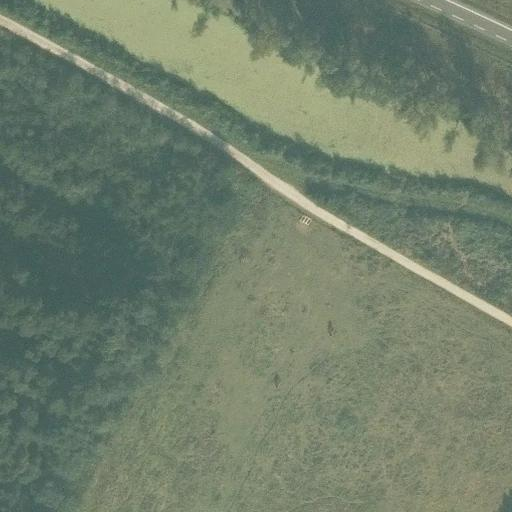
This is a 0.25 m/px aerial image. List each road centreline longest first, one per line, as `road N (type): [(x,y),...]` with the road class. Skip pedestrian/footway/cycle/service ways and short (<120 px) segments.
road 1 (track): [(511,323),(0,21)]
road 2 (track): [(268,178),(486,211),(511,226)]
